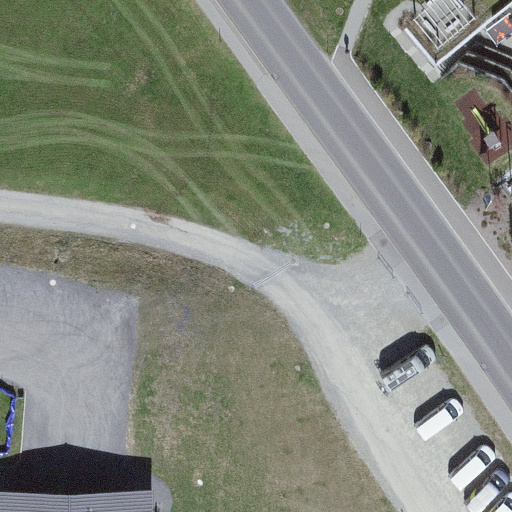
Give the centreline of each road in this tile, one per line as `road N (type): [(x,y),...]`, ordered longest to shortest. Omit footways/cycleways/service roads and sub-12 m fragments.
road 1 (track): [(0,213),(143,229),(266,280),(360,300),(441,266)]
road 2 (tertiary): [(248,0),(511,369)]
road 3 (track): [(77,477),(95,363),(0,346)]
